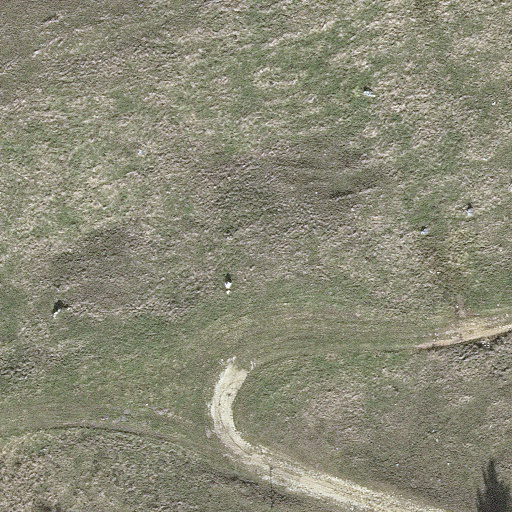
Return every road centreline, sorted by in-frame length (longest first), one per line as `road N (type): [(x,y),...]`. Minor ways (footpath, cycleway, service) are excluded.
road 1 (track): [(153,419),(511,330)]
road 2 (track): [(153,419),(387,511)]
road 3 (track): [(0,425),(153,419)]
